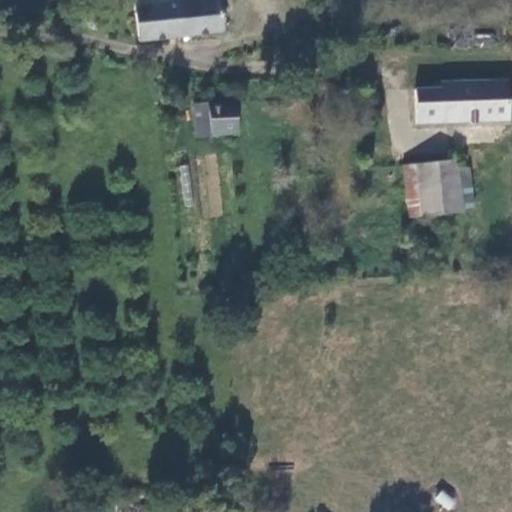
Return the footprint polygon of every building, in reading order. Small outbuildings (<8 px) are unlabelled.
[(135,0),(139,40),(223,35),(220,0),(135,0)] [(115,14),(88,10),(89,26),(117,31),(119,18),(115,17),(115,14)] [(511,87),(510,88),(509,82),(440,87),(440,91),(415,94),(417,127),(509,123),(510,108),(511,107),(511,87)] [(210,100),(212,134),(234,133),(237,133),(235,98),(230,98),(210,100)] [(198,101),(200,134),(212,134),(210,100),(198,101)] [(411,215),(466,210),(463,187),(460,165),(459,158),(407,164),(411,215)] [(473,164),(460,165),(463,187),(476,186),(473,164)]
